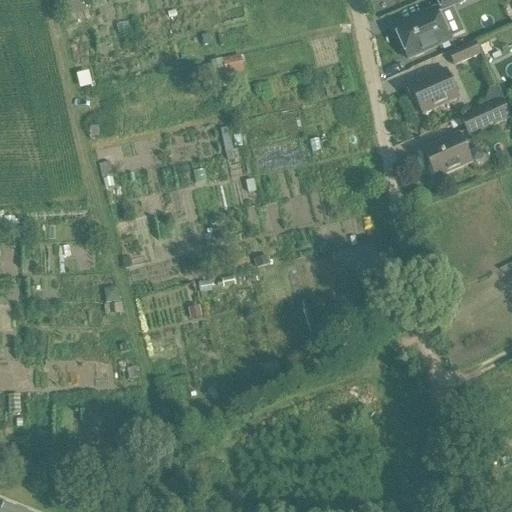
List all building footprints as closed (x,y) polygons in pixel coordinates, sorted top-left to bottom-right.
[(436,0),(442,12),(468,0),(436,0)] [(436,9),(394,28),(408,61),(451,42),(436,9)] [(475,43),(450,54),(455,66),(480,55),(475,43)] [(233,48),(215,52),(218,70),(237,66),(233,48)] [(446,70),(406,88),(412,101),(416,99),(423,115),(459,99),(446,70)] [(503,100),(461,119),(470,137),(511,119),(503,100)] [(459,134),(419,152),(425,165),(429,163),(436,180),(472,163),(459,134)] [(272,306),(263,310),(268,326),(278,323),(272,306)]
